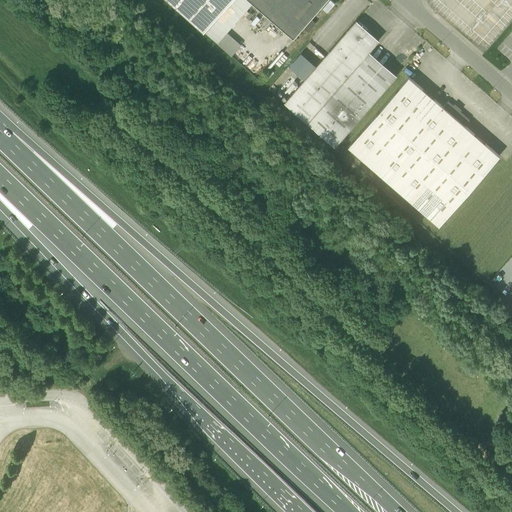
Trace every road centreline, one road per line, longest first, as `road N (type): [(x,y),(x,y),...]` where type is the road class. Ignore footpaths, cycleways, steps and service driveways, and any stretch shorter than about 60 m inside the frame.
road 1 (motorway): [(455,511),(119,221),(3,138)]
road 2 (motorway): [(394,511),(3,138)]
road 3 (motorway): [(0,178),(348,511)]
road 4 (motorway): [(0,199),(125,337),(303,511)]
road 5 (unclassified): [(511,89),(407,0)]
